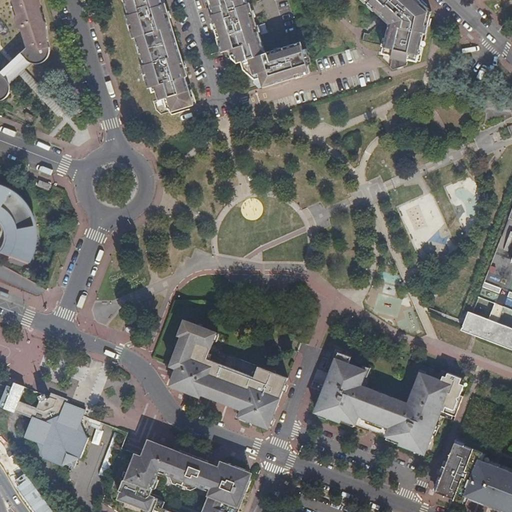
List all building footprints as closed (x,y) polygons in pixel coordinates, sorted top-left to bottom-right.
[(0,0),(0,100),(2,101),(8,97),(10,93),(11,88),(11,83),(5,77),(26,57),(30,62),(37,65),(41,63),(46,61),(50,56),(51,51),(48,39),(47,26),(43,24),(45,21),(41,8),(38,7),(40,4),(38,0),(0,0)] [(189,106),(194,104),(185,77),(188,76),(181,54),(178,55),(170,26),(172,26),(165,4),(163,4),(161,0),(124,0),(129,14),(127,15),(150,87),(155,86),(160,99),(165,98),(168,108),(172,111),(189,106)] [(235,54),(238,62),(243,61),(245,69),(256,77),(261,77),(264,87),(311,72),(308,65),(312,64),(307,49),(304,50),(301,42),(266,53),(263,45),(259,32),(256,33),(255,26),(257,25),(254,17),(252,18),(246,0),(206,0),(214,23),(219,21),(221,28),(216,29),(222,51),(233,48),(235,54)] [(360,0),(380,18),(383,20),(384,18),(390,24),(387,38),(384,37),(382,46),(384,46),(382,53),(393,55),(390,67),(393,70),(407,65),(409,59),(420,61),(432,11),(419,0),(360,0)] [(49,191),(51,185),(40,181),(38,187),(49,191)] [(0,223),(2,226),(4,233),(4,238),(3,242),(1,246),(0,247),(0,252),(26,263),(29,257),(32,248),(33,240),(34,232),(30,231),(30,228),(33,227),(31,219),(26,209),(21,202),(15,196),(9,192),(0,187),(0,223)] [(463,325),(462,329),(468,332),(473,333),(478,335),(511,348),(511,327),(473,313),(469,311),(468,312),(463,325)] [(289,377),(260,366),(256,377),(207,358),(217,332),(188,321),(171,365),(181,369),(175,383),(211,397),(212,394),(226,399),(225,402),(243,409),(240,416),(269,427),(289,377)] [(338,352),(325,385),(313,379),(311,386),(323,391),(315,412),(340,422),(342,418),(355,423),(356,423),(359,415),(389,427),(386,435),(387,436),(401,440),(399,444),(424,454),(428,445),(429,446),(434,434),(432,433),(439,414),(437,413),(438,409),(455,416),(456,412),(412,396),(411,399),(410,398),(408,403),(361,385),(367,370),(353,364),(351,367),(348,366),(351,357),(338,352)] [(456,412),(463,396),(460,395),(464,385),(459,383),(461,378),(448,373),(446,377),(444,376),(441,381),(422,373),(419,381),(417,380),(413,391),(414,392),(412,396),(456,412)] [(16,383),(14,386),(9,384),(7,389),(1,406),(34,418),(26,437),(39,441),(45,455),(44,457),(65,465),(66,463),(75,467),(79,457),(81,458),(88,438),(81,423),(84,417),(86,410),(68,403),(66,403),(63,410),(56,407),(58,400),(50,396),(16,383)] [(52,393),(50,396),(58,400),(56,407),(63,410),(66,403),(68,403),(69,399),(52,393)] [(342,418),(340,422),(353,427),(355,423),(342,418)] [(387,436),(386,439),(399,444),(401,440),(387,436)] [(511,511),(511,470),(490,462),(489,466),(480,462),(484,452),(456,441),(436,492),(465,503),(468,496),(511,511)] [(222,467),(221,470),(166,450),(153,444),(148,458),(140,455),(124,499),(143,506),(142,510),(143,511),(237,511),(246,488),(240,487),(242,481),(246,471),(240,469),(239,473),(222,467)] [(167,447),(166,450),(221,470),(222,467),(210,463),(210,460),(182,450),(181,452),(167,447)] [(124,499),(140,455),(137,454),(128,478),(123,492),(121,497),(124,499)] [(223,462),(222,467),(239,473),(240,469),(235,467),(223,462)] [(245,482),(242,481),(240,487),(246,488),(250,479),(252,473),(249,472),(245,482)] [(246,488),(237,511),(240,511),(241,510),(240,510),(247,490),(248,490),(252,479),(250,479),(246,488)]
